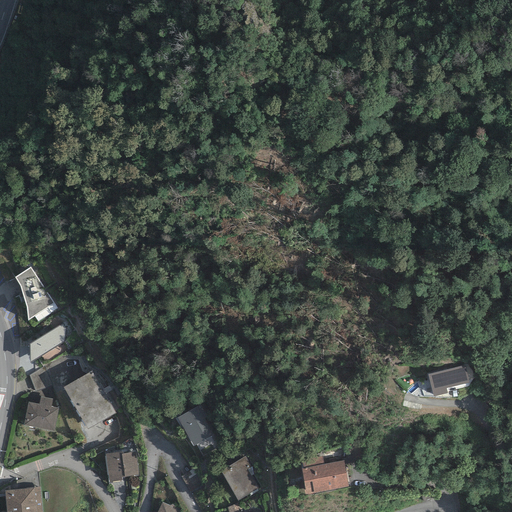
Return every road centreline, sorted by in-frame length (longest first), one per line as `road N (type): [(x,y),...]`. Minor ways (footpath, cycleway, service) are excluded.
road 1 (residential): [(196,511),(161,446),(153,449),(144,511)]
road 2 (residential): [(114,511),(95,481),(59,458),(0,478)]
